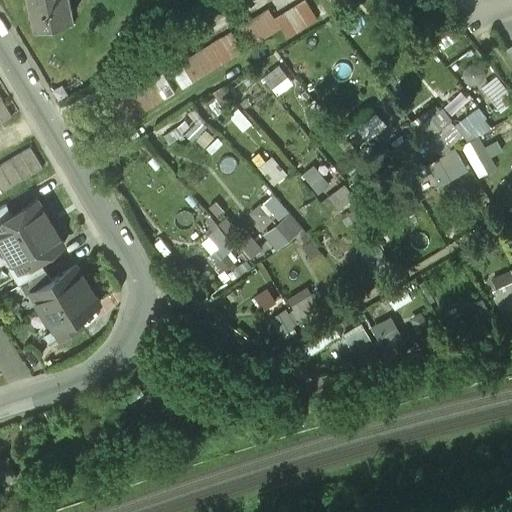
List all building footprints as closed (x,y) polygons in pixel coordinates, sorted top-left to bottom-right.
[(33,0),(35,7),(37,7),(39,21),(72,15),(68,0),(33,0)] [(306,0),(304,0),(276,18),(288,37),(318,19),(306,0)] [(280,28),(269,8),(239,26),(250,46),(280,28)] [(243,50),(231,30),(221,37),(233,56),(243,50)] [(233,56),(221,37),(211,43),(222,63),(233,56)] [(222,63),(211,43),(171,67),(182,87),(222,63)] [(251,65),(264,85),(288,70),(275,50),(251,65)] [(464,66),(467,82),(484,79),(480,62),(464,66)] [(175,92),(163,72),(103,109),(115,129),(175,92)] [(0,94),(0,121),(13,114),(1,94),(0,94)] [(467,137),(502,109),(489,94),(455,121),(467,137)] [(367,140),(387,124),(376,110),(355,127),(367,140)] [(456,147),(476,178),(496,165),(477,134),(456,147)] [(11,157),(23,178),(43,166),(31,145),(11,157)] [(454,148),(428,162),(439,183),(466,169),(454,148)] [(273,183),(285,171),(269,155),(257,166),(273,183)] [(11,157),(0,163),(0,186),(2,190),(23,178),(11,157)] [(311,164),(301,173),(317,191),(327,182),(311,164)] [(342,183),(319,201),(332,218),(355,199),(342,183)] [(405,231),(427,217),(406,185),(384,199),(405,231)] [(248,210),(256,222),(270,211),(277,221),(262,232),(274,248),(300,228),(273,192),(248,210)] [(13,211),(0,219),(0,233),(16,262),(20,267),(40,256),(65,241),(38,197),(13,211)] [(0,219),(13,211),(7,202),(0,205),(0,219)] [(217,246),(205,255),(224,280),(247,263),(244,259),(258,249),(229,211),(214,223),(213,221),(203,228),(217,246)] [(26,278),(46,267),(40,256),(20,267),(16,262),(10,265),(20,282),(26,278)] [(52,277),(32,288),(43,308),(88,281),(77,262),(52,277)] [(26,278),(32,288),(52,277),(46,267),(26,278)] [(484,280),(502,324),(511,319),(511,278),(508,270),(484,280)] [(100,300),(88,281),(43,308),(54,327),(76,314),(100,300)] [(469,332),(487,327),(479,299),(461,305),(469,332)] [(284,308),(269,316),(278,333),(293,325),(284,308)] [(82,324),(76,314),(54,327),(61,337),(82,324)] [(377,345),(397,335),(388,317),(368,327),(377,345)] [(361,325),(341,332),(348,354),(369,348),(361,325)] [(0,454),(0,477),(11,474),(4,453),(0,454)]
